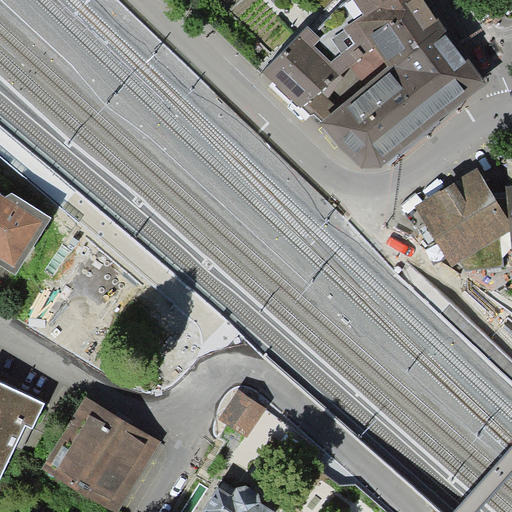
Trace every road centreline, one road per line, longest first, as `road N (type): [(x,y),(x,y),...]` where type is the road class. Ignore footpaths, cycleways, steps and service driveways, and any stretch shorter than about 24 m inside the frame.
road 1 (residential): [(135,0),(349,192),(386,197)]
road 2 (residential): [(411,511),(289,399),(229,363),(183,432)]
road 3 (residential): [(183,432),(0,324)]
road 4 (residential): [(386,197),(448,141),(508,113)]
